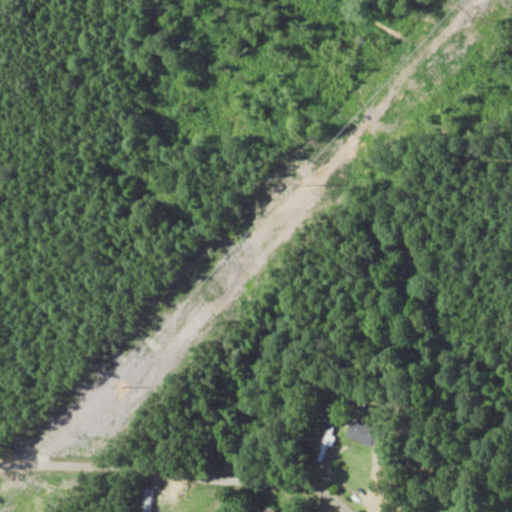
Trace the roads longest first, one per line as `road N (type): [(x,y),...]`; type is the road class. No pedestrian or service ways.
road 1 (residential): [(307,417),(170,408),(107,333),(93,264),(62,237),(0,242)]
road 2 (residential): [(93,264),(107,218),(93,179),(62,158),(48,195),(62,237)]
road 3 (residential): [(371,511),(320,466),(289,343)]
